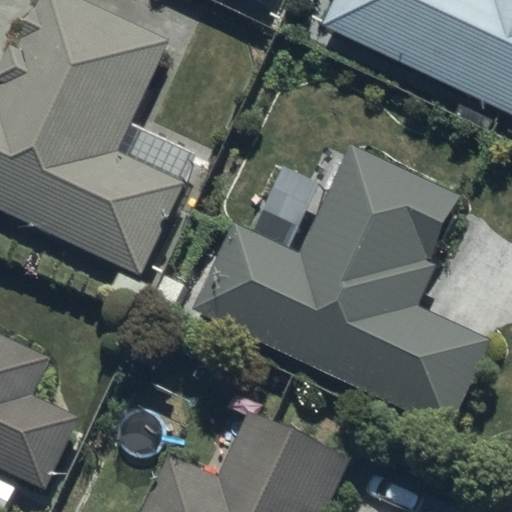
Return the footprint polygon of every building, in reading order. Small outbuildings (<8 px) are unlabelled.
[(150,303),(158,284),(149,280),(193,187),(189,185),(203,155),(139,124),(192,12),(166,0),(50,0),(25,52),(18,49),(5,77),(13,81),(3,102),(0,100),(0,209),(129,273),(120,292),(148,306),(150,303)] [(511,0),(344,0),(331,28),(511,113),(511,0)] [(244,226),(203,310),(460,434),(503,345),(425,308),(443,269),(436,266),(468,201),(358,148),(306,256),(244,226)] [(0,470),(29,485),(52,496),(87,424),(42,402),(60,365),(0,336),(0,470)] [(177,457),(151,511),(335,511),(361,458),(259,410),(226,480),(177,457)]
